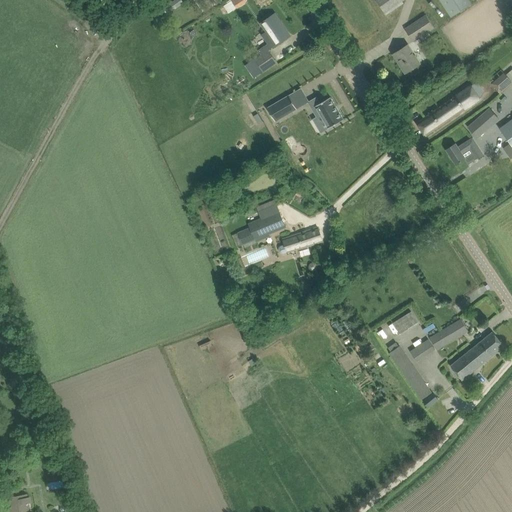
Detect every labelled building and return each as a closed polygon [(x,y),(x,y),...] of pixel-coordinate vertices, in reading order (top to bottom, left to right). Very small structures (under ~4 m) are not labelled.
[(122,10),(109,0),(99,0),(90,11),(102,20),(109,13),(116,18),(122,10)] [(172,1),(167,5),(171,11),(180,5),(176,0),(174,0),(172,1)] [(376,0),(384,12),(393,7),(402,0),(376,0)] [(472,4),(469,0),(440,0),(452,17),(472,4)] [(268,44),(259,50),(262,55),(268,50),(269,51),(277,45),(290,36),(289,35),(289,36),(279,22),(280,21),(274,13),(261,22),(267,31),(262,35),(268,44)] [(435,28),(427,15),(406,28),(414,41),(435,28)] [(406,72),(414,67),(420,63),(408,45),(395,53),(402,64),(401,65),(406,72)] [(261,66),(252,72),(256,78),(277,62),(269,51),(268,50),(262,55),(256,59),(261,66)] [(500,93),(511,82),(511,80),(504,72),(491,83),(500,93)] [(427,136),(482,99),(472,84),(417,122),(427,136)] [(289,95),(268,107),(276,121),(297,109),(289,95)] [(317,97),(309,102),(317,117),(321,115),(329,128),(344,119),(331,96),(320,103),(317,97)] [(477,137),(485,131),(499,118),(489,108),(468,127),(477,137)] [(511,145),(511,118),(500,128),(511,145)] [(456,164),(465,159),(469,164),(484,154),(473,137),(458,147),(456,143),(447,149),(456,164)] [(286,226),(279,211),(274,199),(256,207),(261,219),(249,224),(250,227),(241,231),(233,234),(238,247),(244,244),(244,245),(256,240),(257,242),(270,236),(269,234),(276,230),(286,226)] [(316,244),(323,241),(318,227),(283,238),(285,244),(280,246),(279,247),(279,249),(280,252),(281,253),(283,254),(288,252),(316,244)] [(223,280),(228,292),(235,289),(230,277),(223,280)] [(419,320),(412,309),(393,322),(400,333),(419,320)] [(461,319),(431,338),(438,349),(468,331),(461,319)] [(504,346),(493,332),(451,366),(462,380),(504,346)] [(435,347),(428,337),(409,350),(416,360),(435,347)] [(400,345),(389,352),(421,399),(432,392),(400,345)] [(439,399),(434,393),(423,401),(428,407),(439,399)] [(49,481),(50,489),(63,486),(61,478),(49,481)] [(7,498),(8,511),(29,511),(26,494),(7,498)]
